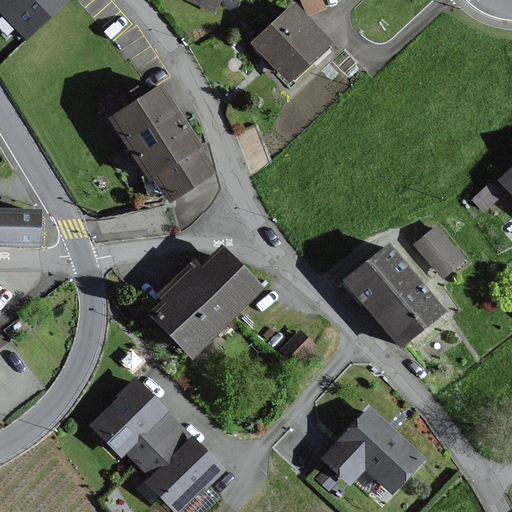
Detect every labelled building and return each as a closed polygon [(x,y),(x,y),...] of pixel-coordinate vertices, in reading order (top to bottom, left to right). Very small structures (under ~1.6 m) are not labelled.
[(0,0),(0,11),(27,40),(68,0),(0,0)] [(192,0),(215,10),(219,0),(192,0)] [(331,42),(295,4),(254,42),(290,80),(331,42)] [(115,119),(142,159),(189,128),(162,87),(115,119)] [(197,148),(201,145),(189,128),(142,159),(153,176),(154,174),(171,199),(196,182),(213,171),(197,148)] [(511,170),(502,180),(511,190),(511,170)] [(0,243),(40,244),(41,210),(0,209),(0,243)] [(463,259),(437,228),(417,244),(443,275),(463,259)] [(390,245),(347,280),(375,312),(417,277),(390,245)] [(178,292),(155,314),(192,353),(262,287),(224,248),(188,282),(178,292)] [(444,310),(417,277),(375,312),(402,345),(444,310)] [(312,342),(301,331),(284,349),(295,360),(312,342)] [(50,386),(11,339),(0,347),(0,418),(5,424),(50,386)] [(125,451),(138,465),(181,425),(139,382),(93,425),(121,455),(125,451)] [(367,467),(393,491),(424,458),(370,409),(324,459),(351,484),(367,467)] [(177,511),(222,469),(181,425),(138,465),(151,478),(148,481),(177,511)]
